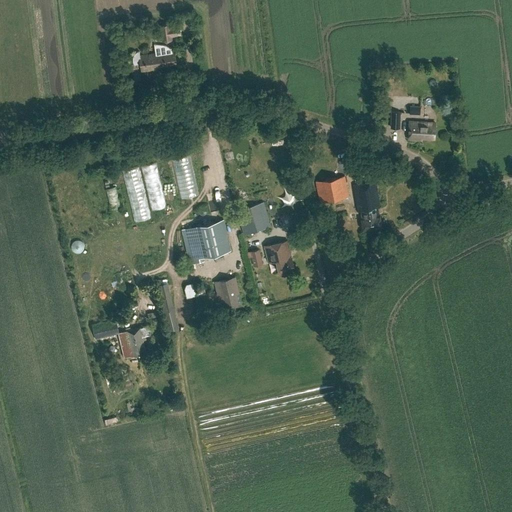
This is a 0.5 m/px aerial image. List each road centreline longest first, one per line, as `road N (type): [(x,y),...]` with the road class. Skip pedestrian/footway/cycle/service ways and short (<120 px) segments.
road 1 (unclassified): [(454,201),(417,160),(239,105),(0,137)]
road 2 (unclassified): [(381,511),(338,332),(340,310),(379,253),(454,201)]
